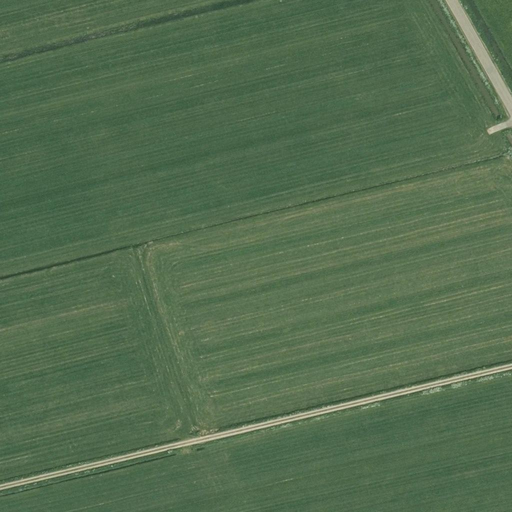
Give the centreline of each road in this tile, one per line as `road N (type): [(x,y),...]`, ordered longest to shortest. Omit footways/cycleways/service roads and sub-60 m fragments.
road 1 (track): [(511,366),(0,488)]
road 2 (unclassified): [(511,108),(450,0)]
